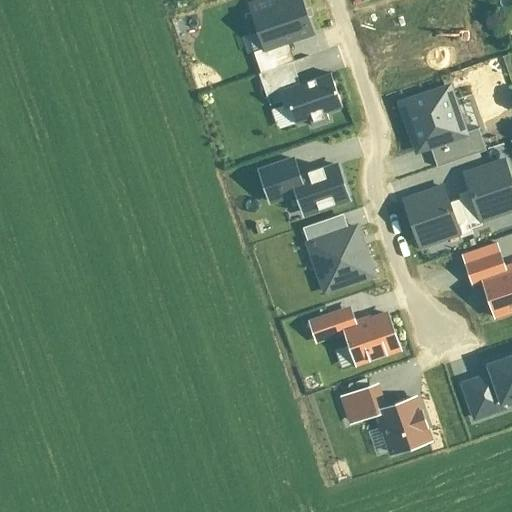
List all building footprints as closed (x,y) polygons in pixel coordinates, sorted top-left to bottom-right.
[(316,34),(304,0),(276,0),(250,9),(265,52),(316,34)] [(346,104),(335,70),(286,87),(297,121),(346,104)] [(452,80),(397,99),(416,154),(433,149),(438,165),(487,148),(480,126),(469,130),(452,80)] [(301,172),(295,154),(260,166),(272,202),(295,194),(303,218),(354,201),(340,159),(301,172)] [(511,170),(507,156),(464,170),(482,222),(511,211),(511,170)] [(464,234),(446,182),(402,197),(420,249),(464,234)] [(374,273),(358,227),(312,243),(319,263),(331,258),(341,285),(374,273)] [(497,240),(462,252),(474,285),(482,282),(495,319),(511,312),(511,263),(506,266),(497,240)] [(356,367),(404,350),(389,306),(356,318),(352,305),(309,320),(318,343),(344,333),(356,367)] [(511,404),(511,349),(482,360),(486,372),(461,381),(475,421),(510,408),(509,405),(511,404)] [(391,456),(434,440),(418,393),(385,403),(379,382),(341,394),(352,422),(376,415),(391,456)]
